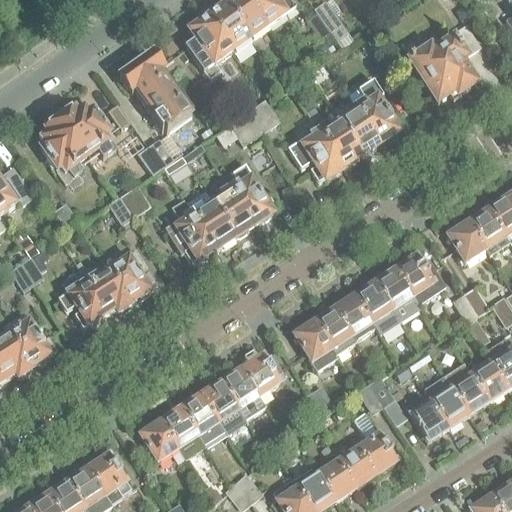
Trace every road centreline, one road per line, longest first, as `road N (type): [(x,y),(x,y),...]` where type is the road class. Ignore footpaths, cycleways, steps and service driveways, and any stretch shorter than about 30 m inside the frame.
road 1 (residential): [(0,466),(511,131)]
road 2 (residential): [(160,0),(0,115)]
road 3 (residential): [(405,511),(511,444)]
